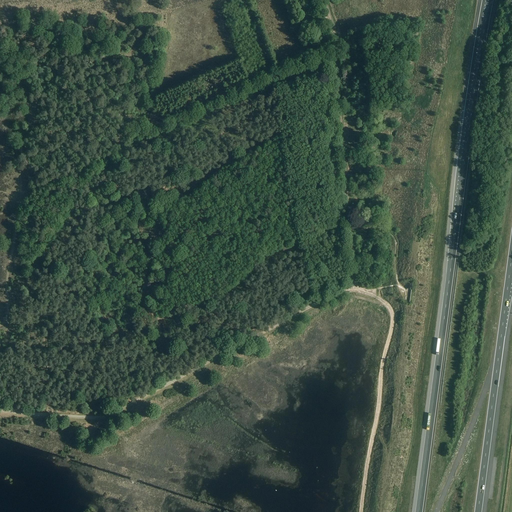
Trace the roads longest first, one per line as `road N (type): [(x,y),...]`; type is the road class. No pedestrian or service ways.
road 1 (motorway): [(489,0),(418,511)]
road 2 (track): [(0,325),(18,207),(31,191),(335,52)]
road 3 (track): [(355,286),(113,415),(0,413)]
road 4 (track): [(368,292),(388,307),(392,325),(361,511)]
road 5 (track): [(323,0),(334,35),(350,229)]
road 6 (motorway): [(437,511),(501,346)]
road 7 (motorway): [(479,511),(501,346)]
